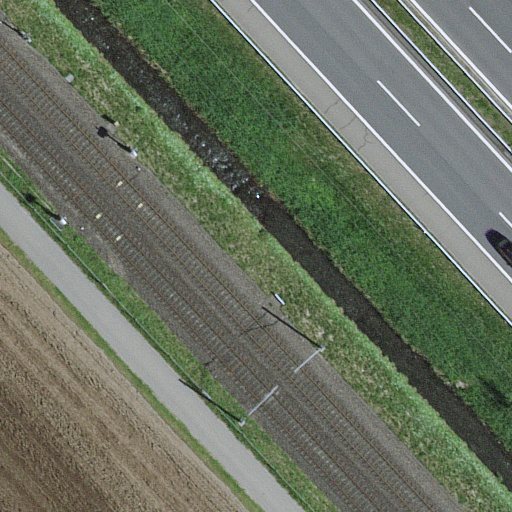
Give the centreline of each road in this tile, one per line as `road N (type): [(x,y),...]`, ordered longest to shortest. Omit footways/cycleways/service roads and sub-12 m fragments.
road 1 (track): [(0,207),(281,511)]
road 2 (motorway): [(299,0),(511,229)]
